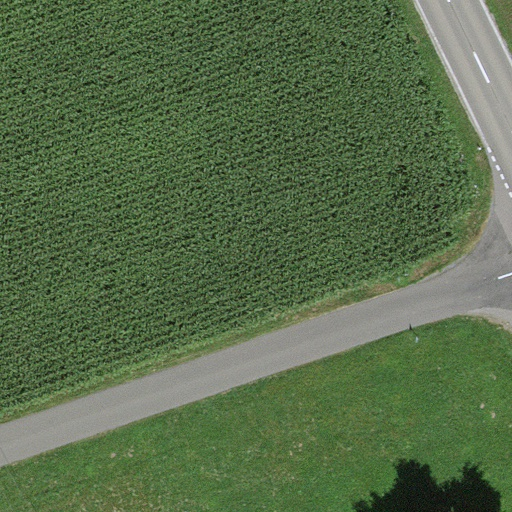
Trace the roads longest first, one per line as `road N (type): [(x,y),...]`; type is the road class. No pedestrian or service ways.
road 1 (unclassified): [(0,446),(511,275)]
road 2 (secondary): [(511,126),(450,0)]
